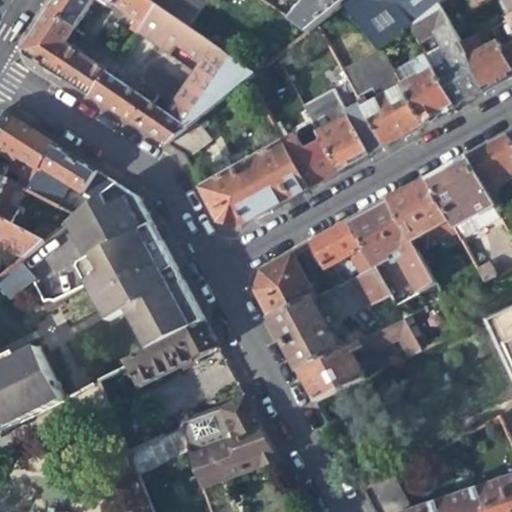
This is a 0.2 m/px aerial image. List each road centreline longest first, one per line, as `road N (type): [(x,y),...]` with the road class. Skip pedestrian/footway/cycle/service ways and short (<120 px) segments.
road 1 (residential): [(214,269),(511,106)]
road 2 (residential): [(214,269),(163,180),(0,76)]
road 3 (residential): [(341,511),(214,269)]
